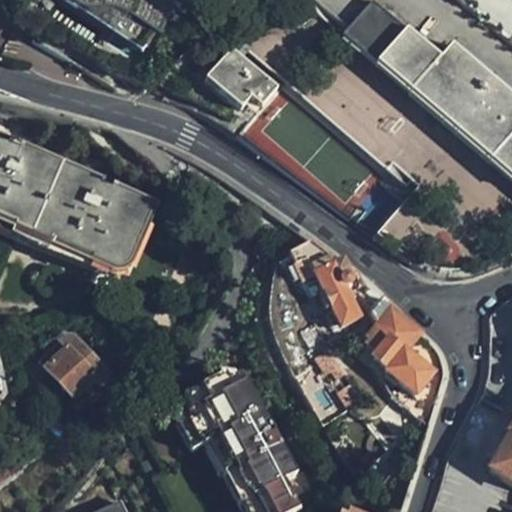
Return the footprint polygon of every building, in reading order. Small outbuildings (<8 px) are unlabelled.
[(164,0),(70,0),(68,8),(143,59),(174,3),(164,0)] [(511,98),(456,52),(448,45),(437,59),(374,7),(343,44),(511,184),(511,98)] [(511,88),(461,46),(456,52),(511,98),(511,88)] [(276,92),(225,48),(207,69),(215,75),(207,85),(240,113),(248,104),(258,113),(276,92)] [(158,208),(0,140),(0,230),(105,277),(110,278),(115,277),(120,276),(126,274),(131,269),(158,208)] [(299,238),(286,229),(281,236),(285,247),(291,250),(299,238)] [(330,260),(314,247),(296,257),(300,264),(291,268),(300,283),(311,278),(337,330),(358,321),(344,292),(357,285),(353,273),(348,273),(343,263),(346,261),(340,256),(330,260)] [(405,350),(419,335),(383,299),(368,315),(374,328),(376,333),(365,346),(373,355),(370,360),(384,370),(382,372),(414,401),(433,378),(405,350)] [(111,382),(124,370),(102,349),(92,359),(71,340),(62,339),(36,365),(76,407),(106,377),(111,382)] [(299,476),(246,379),(232,386),(225,374),(183,397),(190,410),(174,419),(193,452),(209,443),(246,511),(302,511),(286,482),(299,476)] [(511,428),(486,473),(511,487),(511,428)] [(99,511),(126,511),(121,502),(99,511)]
